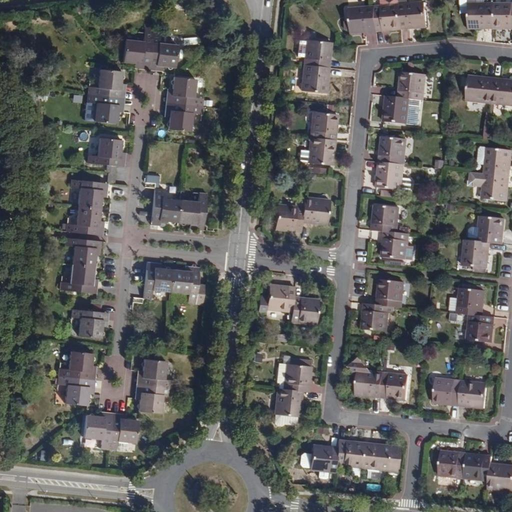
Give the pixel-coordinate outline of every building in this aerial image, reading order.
[(399,6),(401,30),(427,28),(425,4),(399,6)] [(493,29),(493,4),(467,4),(467,29),(493,29)] [(511,4),(493,4),(493,29),(511,29),(511,4)] [(401,30),(399,6),(374,8),(376,33),(401,30)] [(376,33),(374,8),(347,11),(349,35),(376,33)] [(148,64),(151,35),(143,34),(142,43),(123,41),(121,66),(135,67),(141,68),(141,64),(148,64)] [(159,36),(151,35),(148,64),(156,65),(155,70),(162,70),(173,71),(176,46),(158,45),(159,36)] [(306,42),(303,67),(328,70),(330,45),(306,42)] [(147,75),(148,64),(141,64),(141,68),(135,67),(134,72),(134,74),(147,75)] [(156,65),(148,64),(147,75),(162,76),(162,70),(155,70),(156,65)] [(325,96),(328,70),(303,67),(300,93),(325,96)] [(87,89),(87,96),(115,99),(115,92),(120,93),(121,86),(122,74),(99,72),(96,90),(87,89)] [(399,74),(397,99),(409,100),(419,101),(422,101),(423,76),(399,74)] [(175,95),(174,104),(203,107),(204,100),(195,99),(196,79),(173,77),(172,91),(171,95),(175,95)] [(490,105),(493,81),(467,78),(464,102),(490,105)] [(511,82),(493,81),(490,105),(511,106),(511,82)] [(115,92),(115,99),(127,100),(128,86),(121,86),(120,93),(115,92)] [(164,90),(163,103),(173,104),(174,104),(175,95),(171,95),(172,91),(164,90)] [(115,99),(87,96),(86,104),(95,105),(93,124),(117,127),(118,112),(118,109),(114,108),(115,99)] [(409,100),(397,99),(384,98),(382,123),(407,125),(409,100)] [(127,100),(115,99),(114,108),(118,109),(118,112),(126,113),(127,100)] [(409,100),(407,125),(417,126),(419,101),(409,100)] [(173,104),(163,103),(161,117),(169,118),(169,111),(173,111),(174,104),(173,104)] [(202,115),(203,107),(174,104),(173,111),(169,111),(169,118),(168,129),(191,132),(193,114),(202,115)] [(313,115),(310,140),(334,142),(337,117),(313,115)] [(380,138),(378,164),(402,167),(405,141),(380,138)] [(332,169),(334,142),(310,140),(307,167),(332,169)] [(121,154),(122,144),(98,141),(97,157),(87,155),(86,164),(116,167),(116,159),(120,160),(121,154)] [(484,165),(486,149),(480,148),(478,151),(477,162),(479,165),(484,165)] [(486,149),(484,175),(508,177),(510,151),(486,149)] [(127,154),(121,154),(120,160),(116,159),(116,167),(126,168),(127,154)] [(400,192),(402,167),(378,164),(375,190),(400,192)] [(484,175),(470,174),(469,182),(468,182),(467,187),(473,187),(473,186),(483,187),(484,175)] [(506,203),(508,177),(484,175),(481,200),(506,203)] [(78,208),(103,211),(104,197),(104,193),(100,192),(101,184),(71,181),(71,189),(80,190),(78,208)] [(111,185),(101,184),(100,192),(104,193),(104,197),(110,198),(111,185)] [(178,224),(180,199),(162,198),(163,189),(155,188),(152,218),(161,219),(160,223),(165,223),(178,224)] [(199,201),(180,199),(178,224),(192,226),(196,226),(197,222),(205,223),(208,194),(200,193),(199,201)] [(305,200),(303,211),(302,225),(327,228),(329,203),(305,200)] [(372,233),(384,234),(396,235),(399,210),(374,207),(372,233)] [(101,225),(103,211),(78,208),(76,226),(66,225),(66,233),(95,237),(96,229),(101,229),(101,225)] [(302,225),(303,211),(276,208),(274,232),(301,235),(302,225)] [(161,219),(152,218),(151,227),(165,229),(165,223),(160,223),(161,219)] [(480,218),(478,244),(489,245),(502,246),(504,221),(480,218)] [(196,226),(192,226),(192,232),(204,233),(205,223),(197,222),(196,226)] [(106,238),(107,226),(101,225),(101,229),(96,229),(95,237),(106,238)] [(396,235),(384,234),(382,259),(406,262),(408,237),(396,235)] [(75,247),(72,267),(96,270),(98,255),(98,250),(94,249),(95,243),(67,240),(66,246),(75,247)] [(105,244),(95,243),(94,249),(98,250),(98,255),(104,256),(105,244)] [(489,245),(478,244),(465,243),(463,269),(487,271),(489,245)] [(147,261),(146,271),(153,272),(154,268),(159,268),(160,262),(147,261)] [(185,265),(185,271),(191,272),(191,276),(199,277),(200,269),(200,266),(185,265)] [(96,270),(72,267),(70,284),(62,283),(61,291),(89,294),(90,286),(94,287),(95,283),(96,270)] [(170,295),(173,270),(159,268),(154,268),(153,272),(146,271),(143,300),(150,301),(151,293),(170,295)] [(173,270),(170,295),(188,296),(187,305),(196,306),(199,277),(191,276),(191,272),(185,271),(173,270)] [(377,307),(389,308),(402,309),(405,283),(380,281),(377,307)] [(102,283),(95,283),(94,287),(90,286),(89,294),(100,295),(102,283)] [(267,309),(293,312),(295,298),(296,289),(269,286),(268,297),(262,296),(260,305),(267,305),(267,309)] [(470,317),(483,318),(485,292),(461,290),(458,315),(470,317)] [(320,301),(295,298),(293,312),(292,322),(317,325),(320,301)] [(389,308),(377,307),(364,305),(362,331),(387,334),(389,308)] [(102,313),(72,311),(71,319),(80,320),(78,339),(102,342),(104,328),(104,322),(101,322),(102,313)] [(111,328),(112,314),(102,313),(101,322),(104,322),(104,328),(111,328)] [(495,319),(483,318),(470,317),(468,343),(492,346),(495,319)] [(59,378),(88,381),(89,374),(92,374),(94,357),(70,354),(68,372),(60,371),(59,378)] [(143,386),(172,389),(173,381),(165,380),(167,362),(142,359),(141,373),(141,378),(144,378),(143,386)] [(381,400),(384,374),(371,373),(359,359),(348,368),(352,372),(354,372),(354,374),(357,375),(355,396),(381,400)] [(287,364),(284,391),(302,392),(308,393),(311,367),(287,364)] [(89,374),(88,381),(98,382),(99,369),(93,368),(92,374),(89,374)] [(132,385),(143,386),(144,378),(141,378),(141,373),(134,372),(132,385)] [(409,377),(384,374),(381,400),(407,402),(409,377)] [(88,381),(59,378),(58,387),(67,387),(65,407),(89,410),(90,394),(91,390),(87,390),(88,381)] [(460,408),(462,383),(436,380),(434,405),(460,408)] [(98,382),(88,381),(87,390),(91,390),(90,394),(97,395),(98,382)] [(488,386),(462,383),(460,408),(485,411),(488,386)] [(142,395),(143,386),(132,385),(131,400),(138,401),(138,395),(142,395)] [(172,389),(143,386),(142,395),(138,395),(138,401),(137,412),(162,415),(163,397),(172,398),(172,389)] [(302,392),(284,391),(278,390),(275,415),(299,418),(302,392)] [(104,422),(111,422),(112,412),(99,411),(98,417),(104,418),(104,422)] [(126,419),(126,414),(112,412),(111,422),(121,423),(121,419),(126,419)] [(101,451),(109,451),(111,422),(104,422),(104,418),(98,417),(86,416),(84,440),(102,442),(101,451)] [(121,423),(111,422),(109,451),(117,452),(118,443),(138,445),(140,421),(126,419),(121,419),(121,423)] [(338,442),(337,449),(336,465),(351,467),(361,468),(363,444),(338,442)] [(388,447),(363,444),(361,468),(386,471),(388,447)] [(336,465),(337,449),(311,446),(310,455),(309,468),(309,471),(318,472),(317,479),(318,480),(325,480),(326,479),(327,473),(335,474),(336,465)] [(464,479),(467,456),(441,453),(438,476),(464,479)] [(309,468),(310,455),(304,454),(300,457),(299,464),(303,468),(309,468)] [(464,479),(490,482),(491,466),(492,458),(467,456),(464,479)] [(511,468),(491,466),(490,482),(489,491),(511,493),(511,468)] [(360,478),(361,468),(351,467),(350,474),(352,477),(360,478)]
